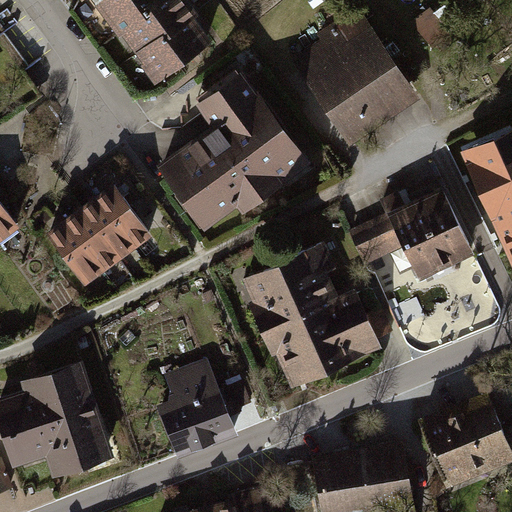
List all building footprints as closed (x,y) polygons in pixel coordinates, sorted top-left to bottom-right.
[(112,0),(102,8),(159,86),(216,45),(199,21),(207,16),(195,0),(112,0)] [(450,33),(431,8),(413,21),(433,46),(450,33)] [(358,10),(287,57),(345,143),(416,96),(358,10)] [(216,126),(163,165),(210,229),(242,207),(247,213),(315,163),(247,71),(201,105),(216,126)] [(511,132),(470,152),(511,245),(511,132)] [(117,183),(51,233),(96,290),(161,241),(117,183)] [(472,251),(440,184),(345,229),(360,262),(401,243),(417,277),(472,251)] [(0,200),(0,234),(17,222),(0,200)] [(332,267),(320,240),(235,279),(286,389),(380,346),(352,286),(336,294),(325,270),(332,267)] [(205,357),(160,374),(166,390),(165,399),(153,403),(175,456),(234,433),(205,357)] [(26,391),(0,399),(0,418),(17,469),(50,458),(56,478),(119,458),(87,361),(23,382),(26,391)] [(511,453),(484,387),(415,416),(445,485),(511,456),(511,453)] [(400,438),(309,453),(318,511),(385,511),(411,508),(400,438)] [(0,464),(0,489),(8,486),(0,464)] [(225,497),(169,511),(268,511),(260,482),(224,492),(225,497)]
